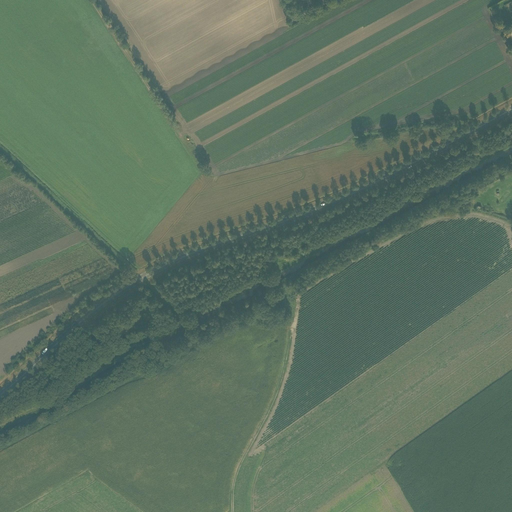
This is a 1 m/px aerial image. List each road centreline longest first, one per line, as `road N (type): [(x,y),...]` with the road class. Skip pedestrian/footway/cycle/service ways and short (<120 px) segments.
road 1 (primary): [(0,394),(86,317),(150,274),(332,206),(511,108)]
road 2 (track): [(206,176),(91,0)]
road 3 (track): [(290,326),(272,402),(234,478),(232,511)]
